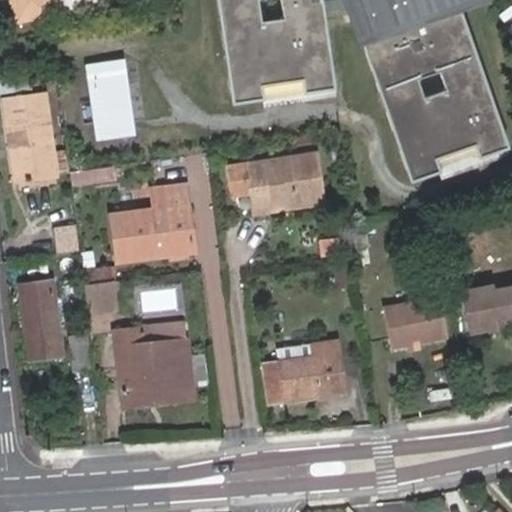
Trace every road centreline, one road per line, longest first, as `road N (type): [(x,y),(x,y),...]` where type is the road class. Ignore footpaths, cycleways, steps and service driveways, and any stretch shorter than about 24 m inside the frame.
road 1 (tertiary): [(511,437),(270,461)]
road 2 (tertiary): [(272,487),(387,477),(511,451)]
road 3 (tertiary): [(270,461),(115,489)]
road 4 (tertiary): [(115,489),(272,487)]
